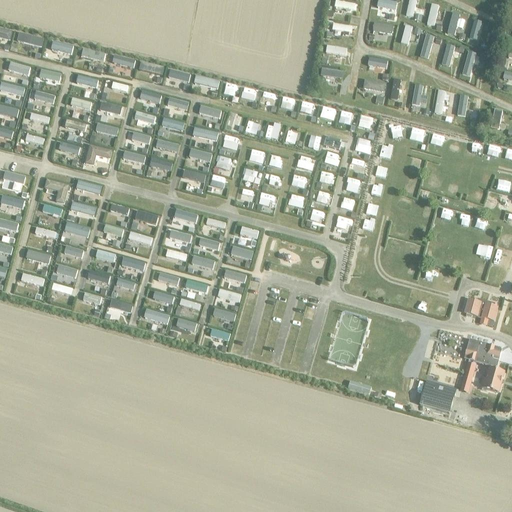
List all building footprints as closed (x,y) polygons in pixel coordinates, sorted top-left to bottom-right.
[(413,19),(416,0),(409,0),(406,18),(413,19)] [(395,14),(397,6),(379,2),(377,10),(395,14)] [(354,13),(355,6),(336,3),(335,10),(354,13)] [(434,28),(439,8),(432,6),(427,27),(434,28)] [(454,38),(459,17),(452,15),(447,36),(454,38)] [(477,44),(482,25),(474,23),(469,41),(477,44)] [(392,37),(393,28),(375,25),(373,34),(392,37)] [(351,35),(351,29),(332,26),(332,33),(351,35)] [(412,30),(406,28),(401,46),(407,48),(412,30)] [(0,40),(9,43),(11,34),(0,31),(0,40)] [(41,51),(43,42),(18,36),(16,45),(41,51)] [(426,56),(427,41),(419,40),(418,55),(426,56)] [(71,58),(73,50),(52,45),(51,53),(71,58)] [(450,70),(455,50),(447,47),(441,68),(450,70)] [(346,59),(347,52),(327,48),(325,56),(346,59)] [(103,64),(105,57),(83,52),(81,59),(103,64)] [(476,57),(468,54),(462,78),(470,80),(476,57)] [(133,71),(135,63),(114,58),(112,66),(133,71)] [(386,72),(388,64),(369,60),(368,69),(386,72)] [(27,78),(29,70),(10,65),(8,73),(27,78)] [(161,78),(163,70),(141,65),(139,73),(161,78)] [(188,86),(190,77),(170,72),(168,80),(188,86)] [(342,82),(343,75),(322,72),(321,79),(342,82)] [(59,85),(61,78),(40,73),(39,81),(59,85)] [(511,84),(511,75),(504,74),(503,82),(511,84)] [(96,91),(97,84),(78,79),(76,86),(96,91)] [(217,92),(219,84),(196,79),(194,87),(217,92)] [(397,104),(401,83),(394,82),(391,103),(397,104)] [(384,96),(386,87),(364,83),(363,92),(384,96)] [(0,93),(22,99),(24,91),(1,85),(0,89),(0,93)] [(127,89),(113,85),(111,91),(126,95),(127,89)] [(219,94),(233,98),(235,91),(220,87),(219,94)] [(419,109),(423,89),(416,87),(412,107),(419,109)] [(239,104),(248,106),(251,95),(241,92),(239,104)] [(442,117),(445,95),(438,93),(434,116),(442,117)] [(53,107),(55,99),(35,94),(34,102),(53,107)] [(159,107),(161,99),(142,94),(140,102),(159,107)] [(259,97),(257,107),(268,109),(270,99),(259,97)] [(383,107),(384,100),(377,98),(376,106),(383,107)] [(465,120),(468,100),(460,99),(457,119),(465,120)] [(89,113),(91,105),(72,101),(70,108),(89,113)] [(186,113),(188,106),(169,101),(167,108),(186,113)] [(287,114),(289,103),(277,101),(276,112),(287,114)] [(122,111),(101,106),(99,114),(120,119),(122,111)] [(294,117),(307,118),(308,108),(295,107),(294,117)] [(0,117),(16,122),(18,113),(0,108),(0,117)] [(221,114),(200,109),(199,117),(219,122),(221,114)] [(316,112),(315,124),(328,124),(329,112),(316,112)] [(499,133),(503,113),(494,112),(491,132),(499,133)] [(153,127),(155,120),(136,114),(134,122),(153,127)] [(48,127),(49,121),(31,116),(29,122),(48,127)] [(347,129),(348,117),(333,116),(332,128),(347,129)] [(232,133),(236,121),(225,118),(222,130),(232,133)] [(355,120),(353,133),(366,135),(368,123),(355,120)] [(184,127),(163,122),(161,130),(182,134),(184,127)] [(84,135),(86,128),(66,123),(64,131),(84,135)] [(118,132),(97,127),(95,135),(116,140),(118,132)] [(260,143),(267,145),(270,131),(264,130),(260,143)] [(381,134),(386,145),(395,141),(390,130),(381,134)] [(0,139),(11,142),(13,135),(0,131),(0,139)] [(218,136),(194,131),(192,139),(216,144),(218,136)] [(410,133),(408,146),(418,148),(421,136),(410,133)] [(149,147),(150,140),(133,136),(131,143),(149,147)] [(290,148),(291,137),(282,136),(281,148),(290,148)] [(42,148),(44,142),(26,138),(25,144),(42,148)] [(427,138),(426,149),(437,151),(439,140),(427,138)] [(20,150),(21,143),(15,142),(13,149),(20,150)] [(221,142),(220,155),(229,156),(230,143),(221,142)] [(349,156),(363,160),(367,146),(353,142),(349,156)] [(177,156),(178,148),(157,143),(155,151),(177,156)] [(325,143),(323,154),(335,156),(336,145),(325,143)] [(444,155),(455,154),(454,144),(443,144),(444,155)] [(77,158),(79,151),(61,146),(59,153),(77,158)] [(89,147),(85,165),(93,167),(96,157),(110,160),(112,153),(89,147)] [(474,160),(475,149),(463,148),(462,159),(474,160)] [(375,163),(386,164),(387,151),(376,149),(375,163)] [(481,161),(491,162),(493,151),(482,149),(481,161)] [(212,158),(190,152),(188,160),(210,166),(212,158)] [(143,167),(145,160),(124,154),(122,162),(143,167)] [(322,157),(319,169),(332,172),(335,160),(322,157)] [(511,157),(503,158),(503,167),(511,166),(511,157)] [(291,172),(307,176),(310,165),(295,161),(291,172)] [(172,167),(151,162),(149,170),(170,175),(172,167)] [(213,168),(225,171),(226,165),(214,162),(213,168)] [(404,166),(403,178),(412,178),(412,167),(404,166)] [(372,172),(370,182),(381,183),(383,174),(372,172)] [(23,188),(25,179),(4,174),(2,183),(23,188)] [(206,179),(184,174),(182,181),(204,187),(206,179)] [(238,185),(253,188),(255,178),(240,175),(238,185)] [(314,186),(325,190),(329,179),(317,176),(314,186)] [(267,179),(263,187),(272,191),(276,183),(267,179)] [(291,179),(287,190),(300,194),(304,184),(291,179)] [(207,186),(219,189),(220,183),(208,180),(207,186)] [(430,194),(435,184),(428,180),(423,190),(430,194)] [(70,187),(47,181),(45,190),(58,193),(55,204),(65,206),(70,187)] [(352,199),(356,186),(344,183),(340,195),(352,199)] [(99,198),(101,190),(78,184),(76,192),(99,198)] [(493,186),(492,195),(500,196),(502,187),(493,186)] [(378,199),(379,188),(369,187),(368,198),(378,199)] [(235,206),(247,207),(249,196),(236,194),(235,206)] [(479,206),(480,196),(469,196),(469,206),(479,206)] [(313,197),(312,207),(323,208),(324,198),(313,197)] [(254,209),(268,212),(270,200),(256,198),(254,209)] [(0,206),(22,212),(24,204),(2,199),(0,206)] [(298,213),(299,202),(285,200),(284,211),(298,213)] [(336,214),(348,216),(350,205),(337,203),(336,214)] [(93,220),(96,211),(72,206),(70,214),(93,220)] [(364,206),(362,216),(373,218),(375,207),(364,206)] [(127,219),(129,212),(112,207),(110,214),(127,219)] [(419,207),(415,217),(425,220),(429,211),(419,207)] [(60,220),(62,213),(44,208),(42,215),(60,220)] [(195,227),(197,218),(176,213),(173,221),(195,227)] [(158,220),(137,214),(134,223),(155,229),(158,220)] [(308,215),(306,227),(317,230),(320,217),(308,215)] [(500,228),(511,229),(511,228),(511,219),(501,218),(500,228)] [(0,231),(16,235),(18,227),(0,222),(0,231)] [(225,226),(207,222),(206,228),(224,232),(225,226)] [(345,235),(347,224),(333,222),(331,233),(345,235)] [(359,224),(357,235),(368,237),(369,226),(359,224)] [(87,241),(90,232),(66,226),(64,235),(87,241)] [(121,240),(123,233),(105,228),(103,235),(121,240)] [(423,240),(424,231),(415,229),(414,238),(423,240)] [(257,242),(258,234),(242,230),(240,238),(257,242)] [(54,242),(55,236),(35,231),(34,237),(54,242)] [(189,246),(191,238),(171,234),(169,241),(189,246)] [(152,242),(130,235),(128,242),(150,249),(152,242)] [(219,246),(200,242),(198,249),(217,254),(219,246)] [(395,257),(397,246),(387,245),(386,256),(395,257)] [(0,255),(10,258),(12,251),(0,247),(0,255)] [(401,259),(412,261),(413,250),(403,248),(401,259)] [(81,261),(83,254),(65,249),(63,257),(81,261)] [(251,263),(253,255),(233,250),(231,258),(251,263)] [(423,251),(421,262),(431,264),(433,253),(423,251)] [(48,268),(50,259),(27,253),(25,262),(48,268)] [(185,264),(186,258),(167,253),(166,260),(185,264)] [(113,265),(115,258),(97,254),(95,261),(113,265)] [(214,265),(193,259),(191,267),(212,273),(214,265)] [(145,266),(124,260),(121,269),(143,275),(145,266)] [(456,275),(458,265),(449,263),(446,272),(456,275)] [(473,265),(470,276),(480,279),(483,268),(473,265)] [(411,281),(414,270),(405,267),(401,278),(411,281)] [(75,281),(77,273),(58,268),(56,276),(75,281)] [(244,287),(246,279),(225,274),(224,282),(244,287)] [(107,288),(109,280),(89,275),(87,282),(107,288)] [(177,289),(179,281),(157,276),(155,284),(177,289)] [(42,290),(44,282),(22,277),(20,284),(42,290)] [(135,287),(118,282),(116,288),(133,293),(135,287)] [(208,289),(187,284),(185,291),(206,297),(208,289)] [(70,298),(72,292),(53,287),(51,293),(70,298)] [(239,306),(241,298),(219,293),(217,300),(239,306)] [(172,308),(174,300),(154,295),(152,302),(172,308)] [(99,308),(101,300),(84,296),(82,304),(99,308)] [(394,296),(391,306),(399,309),(402,299),(394,296)] [(468,301),(464,314),(481,319),(479,325),(486,327),(488,321),(494,323),(498,309),(494,308),(495,305),(477,300),(476,303),(468,301)] [(200,308),(181,302),(179,308),(199,314),(200,308)] [(130,317),(132,310),(111,304),(109,312),(130,317)] [(408,313),(420,315),(422,307),(410,305),(408,313)] [(442,321),(446,309),(436,306),(432,318),(442,321)] [(234,325),(236,318),(214,312),(213,319),(234,325)] [(167,327),(169,319),(146,313),(144,321),(167,327)] [(197,327),(178,322),(176,330),(195,335),(197,327)] [(228,345),(230,338),(212,332),(210,339),(228,345)] [(497,369),(499,362),(501,351),(500,349),(469,341),(464,360),(490,367),(486,381),(483,380),(481,389),(482,390),(482,391),(486,393),(487,391),(498,394),(504,374),(495,371),(496,369),(497,369)] [(465,374),(462,383),(470,386),(473,376),(465,374)] [(449,415),(456,391),(426,383),(419,406),(449,415)] [(345,396),(366,399),(367,392),(346,389),(345,396)]
